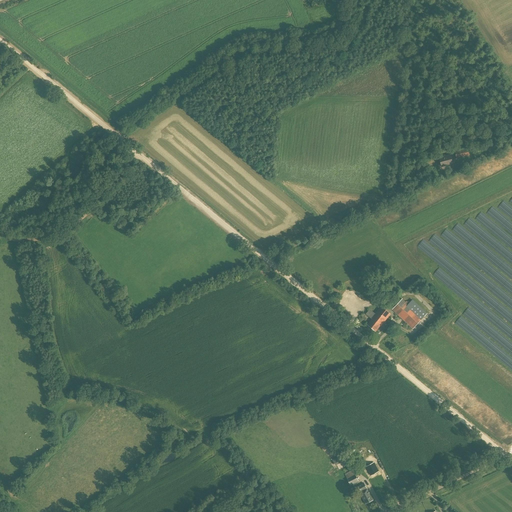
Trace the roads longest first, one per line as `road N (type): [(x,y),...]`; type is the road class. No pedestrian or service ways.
road 1 (unclassified): [(506,456),(0,40)]
road 2 (track): [(121,140),(237,53),(357,28),(361,0)]
road 3 (track): [(0,232),(26,241),(69,226),(134,151)]
road 4 (unclassified): [(388,511),(506,456)]
